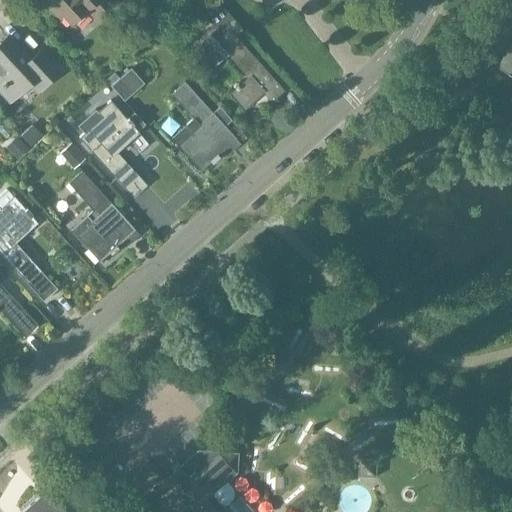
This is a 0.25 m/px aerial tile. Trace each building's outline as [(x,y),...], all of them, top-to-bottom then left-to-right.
[(46,0),(42,4),(58,20),(62,16),(73,27),(88,13),(94,18),(113,0),(46,0)] [(213,0),(190,20),(199,30),(208,22),(215,29),(194,48),(212,68),(226,55),(248,79),(230,94),(243,108),(261,92),(270,102),(283,91),(235,37),(242,30),(215,0),(213,0)] [(159,25),(139,3),(124,17),(144,39),(159,25)] [(6,37),(0,42),(0,91),(9,101),(28,84),(36,91),(57,71),(39,52),(29,62),(6,37)] [(511,41),(499,67),(511,73),(511,41)] [(125,72),(110,85),(124,101),(139,87),(125,72)] [(184,83),(170,94),(192,119),(170,138),(176,145),(200,171),(221,152),(226,156),(239,144),(235,140),(235,139),(224,126),(231,121),(219,107),(211,114),(184,83)] [(77,137),(90,151),(132,198),(145,187),(115,154),(138,134),(108,100),(78,127),(82,132),(77,137)] [(69,113),(57,125),(62,131),(75,119),(69,113)] [(33,125),(19,138),(27,147),(41,134),(33,125)] [(17,135),(6,145),(17,156),(27,147),(19,138),(17,135)] [(70,146),(60,155),(72,169),(82,160),(70,146)] [(80,172),(67,184),(91,211),(69,230),(75,236),(99,263),(120,244),(124,248),(138,236),(80,172)] [(0,207),(1,209),(0,209),(0,255),(43,302),(49,297),(57,290),(49,281),(15,244),(36,224),(12,198),(6,190),(0,195),(0,207)] [(36,326),(0,285),(0,312),(23,338),(36,326)] [(223,511),(210,496),(236,473),(238,453),(200,451),(166,480),(176,491),(172,493),(188,511),(223,511)] [(362,460),(362,475),(377,475),(377,458),(365,457),(362,457),(362,460)] [(62,511),(49,496),(46,493),(24,511),(62,511)]
